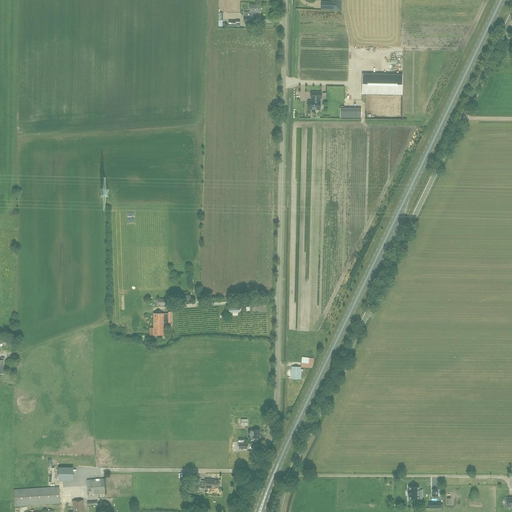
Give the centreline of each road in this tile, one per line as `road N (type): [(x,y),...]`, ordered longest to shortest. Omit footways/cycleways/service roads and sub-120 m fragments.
road 1 (unclassified): [(277,511),(511,14)]
road 2 (primary): [(266,493),(501,0)]
road 3 (unclassified): [(257,470),(276,400),(285,0)]
road 4 (unclassified): [(257,470),(90,470)]
road 5 (unknown): [(158,306),(278,299)]
